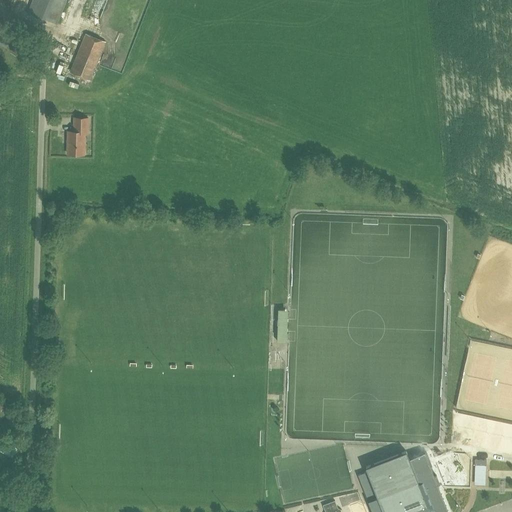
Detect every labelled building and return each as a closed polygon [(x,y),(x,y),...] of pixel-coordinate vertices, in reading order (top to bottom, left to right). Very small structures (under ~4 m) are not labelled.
[(65,0),(32,0),(28,11),(57,22),(65,0)] [(16,32),(0,21),(0,43),(6,47),(16,32)] [(106,41),(86,33),(70,72),(90,80),(106,41)] [(24,37),(19,34),(14,42),(18,45),(24,37)] [(88,118),(74,118),(74,131),(68,131),(68,153),(84,154),(85,132),(88,132),(88,118)] [(287,309),(278,309),(277,342),(286,342),(287,309)] [(473,339),(463,399),(475,401),(478,384),(469,382),(470,376),(477,377),(478,370),(476,369),(477,361),(484,362),(486,347),(496,348),(497,343),(473,339)] [(447,511),(425,452),(409,459),(406,451),(366,467),(367,471),(358,475),(363,486),(372,511),(447,511)] [(489,484),(489,464),(479,464),(478,484),(489,484)] [(340,511),(342,510),(338,508),(335,500),(330,502),(333,509),(326,511),(340,511)]
